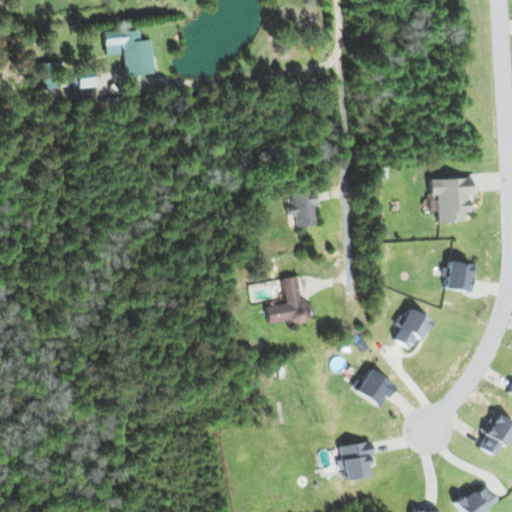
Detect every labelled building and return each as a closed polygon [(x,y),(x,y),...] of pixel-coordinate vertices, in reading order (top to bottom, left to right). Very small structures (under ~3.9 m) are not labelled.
[(122,75),(151,74),(148,39),(138,40),(137,29),(101,32),(103,55),(121,54),(122,75)] [(40,88),(53,88),(52,63),(39,63),(40,88)] [(75,71),(76,86),(93,86),(92,71),(75,71)] [(426,179),(426,196),(433,195),(434,221),(461,221),(461,212),(467,212),(466,178),(426,179)] [(290,205),(283,206),(284,215),(292,214),(294,228),(315,225),(310,191),(288,194),(290,205)] [(471,264),(444,262),(442,290),(469,292),(471,264)] [(279,278),(283,303),(263,306),(265,325),(311,318),(308,300),(298,302),(294,276),(279,278)] [(418,341),(429,322),(407,309),(389,340),(405,350),(412,338),(418,341)] [(377,408),(391,386),(366,369),(351,391),(377,408)] [(511,430),(511,426),(492,412),(478,432),(484,436),(476,447),(492,459),(509,434),(511,430)] [(369,475),(365,456),(370,455),(367,440),(335,446),(342,480),(369,475)] [(457,511),(484,511),(482,508),(493,500),(483,485),(470,494),(468,490),(450,501),(457,511)]
